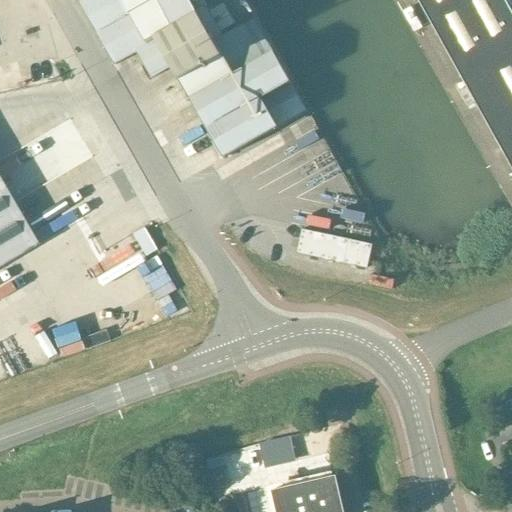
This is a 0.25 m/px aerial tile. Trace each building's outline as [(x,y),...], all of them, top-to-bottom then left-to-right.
[(84,0),(78,3),(114,66),(116,65),(136,53),(151,79),(171,68),(223,159),(306,112),(254,19),(224,37),(207,7),(197,13),(189,0),(84,0)] [(511,11),(505,0),(417,0),(511,169),(511,11)] [(0,183),(0,268),(38,247),(0,183)] [(296,253),(367,269),(372,245),(302,230),(296,253)] [(290,436),(259,443),(260,446),(265,469),(296,461),(331,454),(325,429),(325,428),(290,436)] [(511,443),(498,447),(507,476),(511,474),(511,443)] [(272,491),(276,511),(344,511),(336,477),(272,491)] [(217,506),(220,511),(239,511),(231,498),(217,506)]
